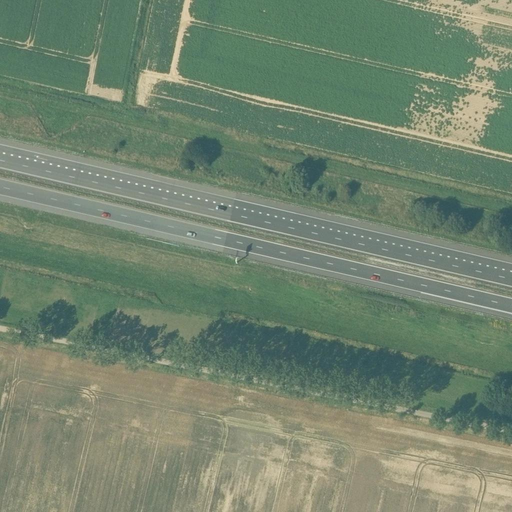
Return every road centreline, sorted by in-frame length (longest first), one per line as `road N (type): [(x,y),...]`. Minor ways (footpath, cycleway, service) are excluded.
road 1 (motorway): [(0,186),(511,307)]
road 2 (motorway): [(511,279),(0,160)]
road 3 (unclassified): [(511,433),(0,328)]
